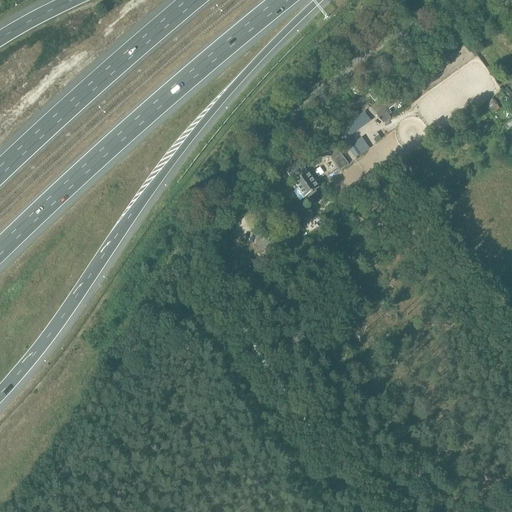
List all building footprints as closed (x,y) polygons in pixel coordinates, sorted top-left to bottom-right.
[(383,109),(390,119),(391,118),(389,115),(392,113),(389,110),(411,94),(405,85),(382,102),(379,104),(383,109)] [(511,95),(506,89),(503,91),(509,98),(511,95)] [(492,98),(486,103),(494,114),(500,109),(492,98)] [(377,102),(371,107),(383,124),(390,119),(377,102)] [(352,141),(353,141),(349,136),(345,131),(340,135),(347,145),(352,141)] [(377,133),(371,137),(376,143),(382,139),(377,133)] [(334,147),(329,138),(316,148),(322,156),(328,152),(334,160),(341,155),(335,147),(334,147)] [(299,203),(302,201),(304,205),(308,203),(305,199),(318,189),(299,162),(285,172),(290,180),(292,178),(295,182),(293,184),(297,190),(292,193),(299,203)] [(284,236),(270,246),(276,253),(289,244),(284,236)]
